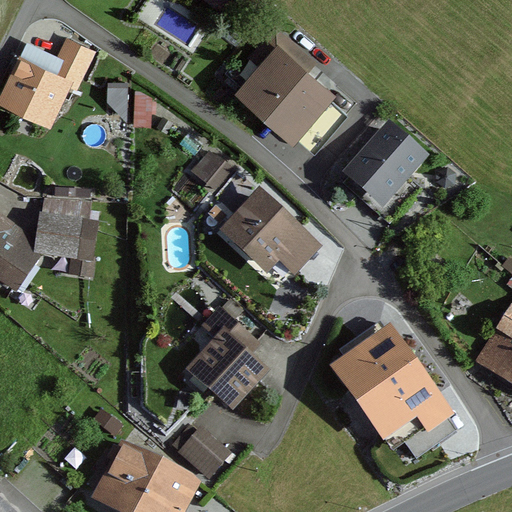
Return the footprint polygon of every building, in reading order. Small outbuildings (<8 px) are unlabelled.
[(74,87),(92,50),(68,39),(51,75),(21,60),(4,96),(50,118),(67,84),(74,87)] [(318,146),(347,114),(277,52),(244,90),(279,121),(284,116),(318,146)] [(385,197),(419,158),(389,131),(354,170),(385,197)] [(74,256),(72,272),(90,274),(92,259),(83,258),(91,201),(50,199),(42,252),(74,256)] [(230,230),(267,264),(278,253),(295,268),(313,249),(260,199),(230,230)] [(0,278),(14,288),(32,262),(17,252),(25,240),(0,223),(0,278)] [(511,313),(483,360),(511,377),(511,313)] [(224,340),(197,370),(232,402),(259,372),(243,357),(253,346),(219,315),(209,326),(224,340)] [(343,373),(363,400),(411,366),(380,322),(354,341),(365,357),(343,373)] [(457,430),(411,366),(363,400),(386,432),(409,416),(420,431),(405,442),(417,459),(457,430)] [(200,432),(182,453),(208,476),(227,455),(200,432)] [(97,494),(130,511),(135,511),(161,462),(159,464),(124,445),(97,494)] [(188,476),(161,462),(135,511),(179,511),(196,481),(188,476)]
